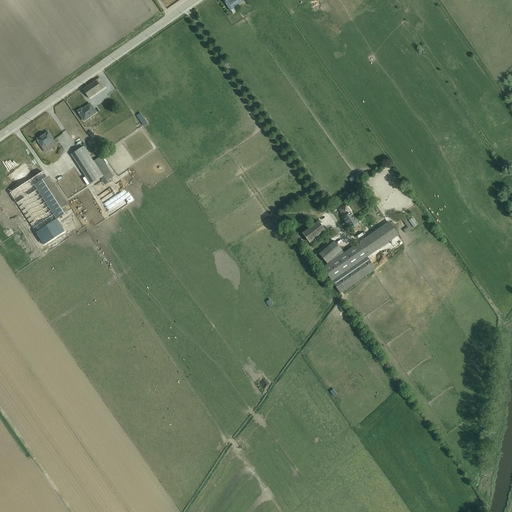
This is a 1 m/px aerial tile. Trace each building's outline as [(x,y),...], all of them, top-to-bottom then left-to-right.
[(229,0),(227,0),(225,2),(231,11),(243,2),(241,0),(231,0),(230,1),(229,0)] [(99,78),(83,90),(89,99),(106,87),(99,78)] [(81,109),(77,111),(84,122),(97,113),(90,104),(82,110),(81,109)] [(138,112),(134,116),(142,126),(146,123),(138,112)] [(48,132),(37,140),(37,141),(46,153),(57,145),(48,132)] [(83,146),(71,154),(91,185),(93,183),(101,178),(104,183),(114,177),(101,157),(93,161),(83,146)] [(119,178),(127,172),(125,169),(117,175),(119,178)] [(359,172),(349,179),(352,183),(362,176),(359,172)] [(54,215),(65,207),(69,204),(55,184),(54,184),(49,176),(34,185),(54,215)] [(101,203),(114,195),(108,187),(96,195),(98,198),(101,203)] [(65,207),(54,215),(57,219),(68,212),(65,207)] [(351,213),(343,218),(350,229),(351,228),(354,232),(361,228),(351,213)] [(400,215),(395,219),(398,222),(401,219),(407,227),(403,230),(405,233),(410,230),(409,227),(411,226),(407,221),(404,216),(402,217),(400,215)] [(318,220),(301,233),(310,243),(312,242),(314,244),(322,238),(320,236),(326,231),(318,220)] [(334,241),(318,252),(326,265),(322,268),(340,294),(347,289),(376,269),(367,257),(399,235),(389,221),(343,253),(334,241)] [(50,246),(57,241),(54,235),(59,233),(60,235),(61,233),(56,224),(42,232),(50,246)] [(270,299),(266,302),(269,307),(274,304),(270,299)] [(327,393),(332,397),(335,393),(330,389),(327,393)] [(235,457),(230,453),(226,457),(230,461),(235,457)]
